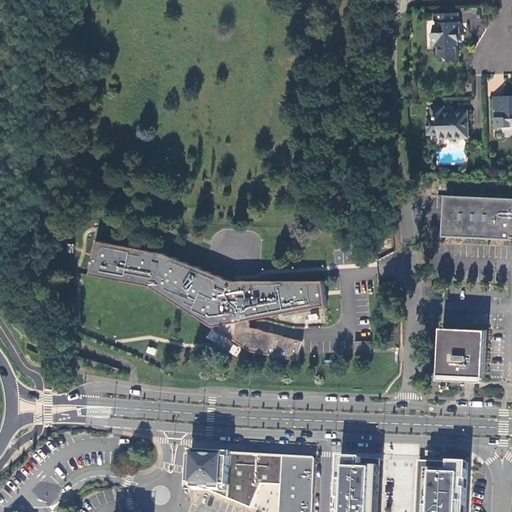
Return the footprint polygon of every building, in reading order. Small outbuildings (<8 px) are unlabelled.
[(460,12),(435,12),(435,19),(440,21),(440,31),(433,31),(434,43),(438,44),(439,53),(445,54),(451,58),(459,58),(459,44),(461,44),(461,34),(463,34),(462,20),(460,20),(460,12)] [(511,95),(493,96),(493,116),(495,116),(496,125),(510,126),(511,124),(511,95)] [(469,136),(468,110),(445,110),(445,105),(433,106),(433,114),(428,115),(429,130),(437,130),(440,132),(440,136),(469,136)] [(511,199),(447,196),(445,236),(511,239),(511,199)] [(160,254),(98,242),(90,278),(151,288),(252,352),(298,361),(303,341),(251,329),(248,321),(328,306),(323,281),(232,282),(160,254)] [(488,330),(443,328),(440,375),(467,377),(471,377),(485,378),(488,330)] [(371,352),(371,340),(354,341),(355,353),(371,352)] [(231,456),(196,454),(194,492),(212,493),(212,494),(228,501),(231,456)] [(278,458),(231,456),(228,501),(252,510),(262,486),(276,487),(281,487),(283,459),(278,458)] [(380,511),(382,460),(340,458),(337,511),(380,511)] [(312,511),(315,460),(283,459),(281,487),(279,511),(312,511)] [(447,463),(420,462),(417,511),(467,511),(470,464),(447,463)]
